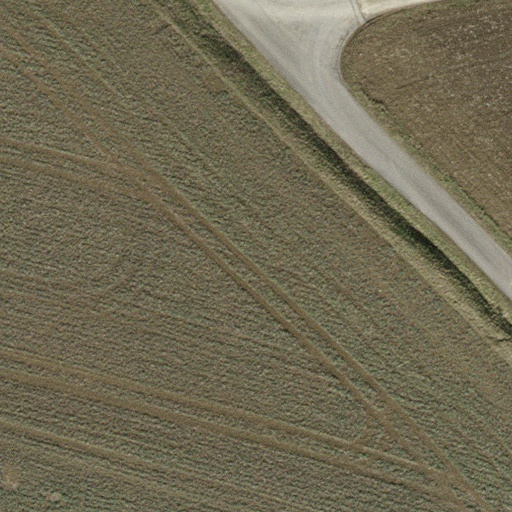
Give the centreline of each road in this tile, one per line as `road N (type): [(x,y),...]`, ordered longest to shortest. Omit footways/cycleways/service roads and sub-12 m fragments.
road 1 (track): [(511,281),(229,0)]
road 2 (track): [(398,0),(254,24)]
